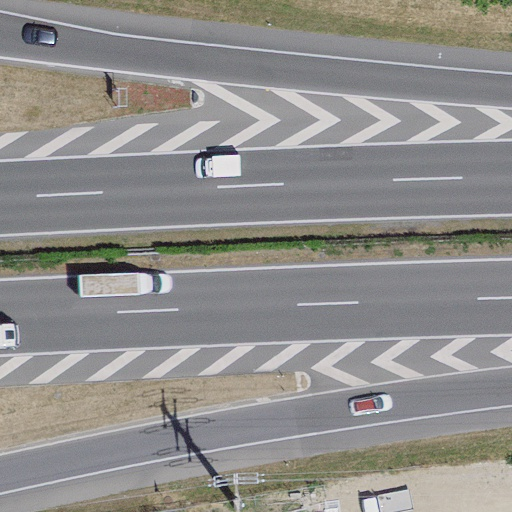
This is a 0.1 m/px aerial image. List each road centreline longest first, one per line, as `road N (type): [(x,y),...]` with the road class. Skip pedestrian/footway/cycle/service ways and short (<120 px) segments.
road 1 (motorway): [(0,474),(288,418),(511,387)]
road 2 (motorway): [(511,89),(127,55),(0,34)]
road 3 (motorway): [(511,177),(0,198)]
road 4 (motorway): [(0,318),(511,298)]
